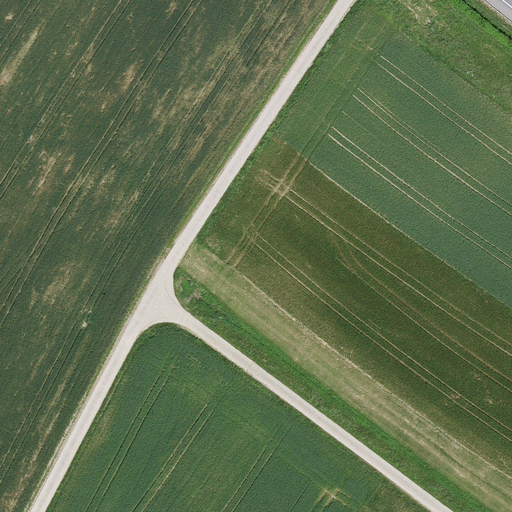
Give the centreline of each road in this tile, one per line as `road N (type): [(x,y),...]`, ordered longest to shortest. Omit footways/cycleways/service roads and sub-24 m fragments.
road 1 (track): [(344,0),(150,291),(36,511)]
road 2 (track): [(150,291),(444,511)]
